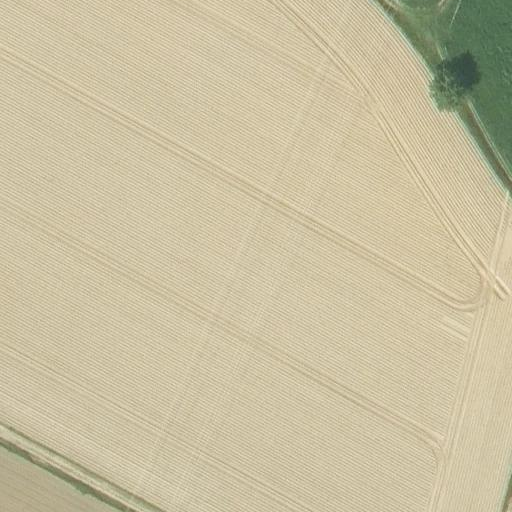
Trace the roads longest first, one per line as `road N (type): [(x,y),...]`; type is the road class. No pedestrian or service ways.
road 1 (track): [(431,40),(511,175)]
road 2 (track): [(0,438),(130,511)]
